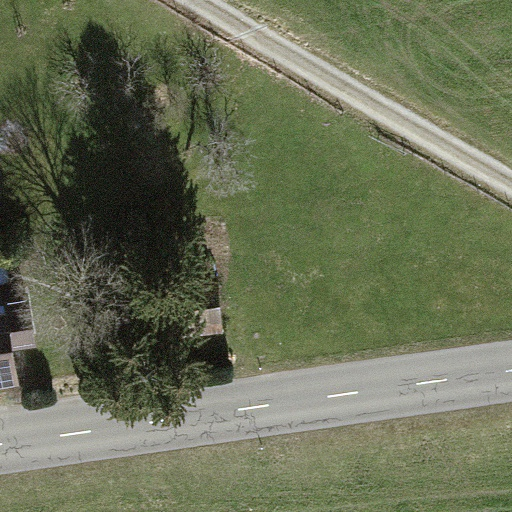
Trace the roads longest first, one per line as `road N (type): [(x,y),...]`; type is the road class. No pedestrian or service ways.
road 1 (tertiary): [(0,443),(511,371)]
road 2 (track): [(188,0),(511,184)]
